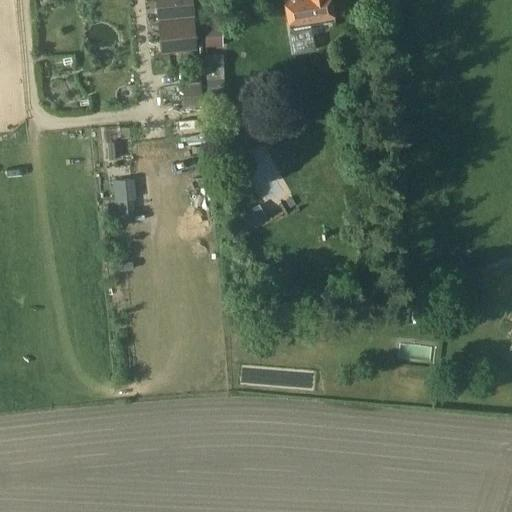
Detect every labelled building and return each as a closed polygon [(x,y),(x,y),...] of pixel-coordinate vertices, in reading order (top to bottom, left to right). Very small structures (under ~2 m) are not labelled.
[(201,52),(201,45),(196,45),(192,0),(154,0),(160,53),(161,54),(194,50),(194,53),(201,52)] [(283,0),(288,22),(289,21),(292,20),(294,30),(289,31),(293,53),(315,49),(310,18),(333,14),(330,0),(283,0)] [(223,54),(205,55),(206,93),(224,92),(223,54)] [(179,83),(182,108),(203,106),(200,82),(179,83)] [(115,159),(114,142),(106,143),(107,160),(115,159)] [(133,178),(114,180),(116,201),(135,199),(133,178)] [(135,221),(134,210),(117,212),(119,223),(135,221)]
